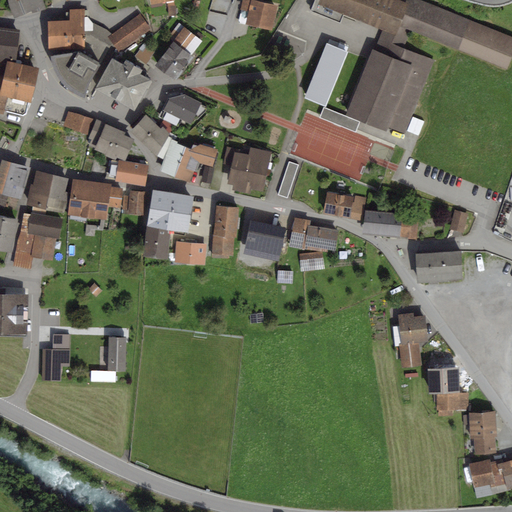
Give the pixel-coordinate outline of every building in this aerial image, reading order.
[(7,0),(9,3),(14,18),(31,11),(32,13),(46,9),(42,0),(7,0)] [(276,5),(252,0),(243,0),(238,22),(271,30),(276,5)] [(314,0),(309,12),(341,25),(345,16),(382,31),(394,36),(387,56),(374,51),(372,50),(346,115),(387,131),(388,128),(406,135),(436,61),(404,48),(412,29),(506,67),(511,52),(511,39),(414,0),(314,0)] [(167,3),(168,16),(176,16),(175,6),(175,2),(167,3)] [(70,20),(48,21),(49,49),(50,49),(55,49),(85,48),(85,35),(84,17),(88,17),(88,10),(85,10),(84,9),(69,9),(70,20)] [(111,34),(108,36),(113,44),(119,52),(151,29),(140,13),(111,34)] [(93,23),(88,17),(84,17),(85,35),(91,34),(110,46),(113,44),(108,36),(111,34),(107,30),(93,23)] [(195,36),(178,23),(170,34),(175,38),(154,66),(173,80),(203,41),(201,39),(203,36),(198,32),(195,36)] [(20,30),(0,27),(0,66),(6,67),(7,62),(16,64),(20,30)] [(394,36),(382,31),(374,51),(387,56),(394,36)] [(55,55),(51,56),(52,62),(54,68),(56,74),(61,80),(65,86),(72,91),(78,95),(84,98),(89,83),(110,46),(91,34),(85,35),(85,48),(55,49),(55,55)] [(348,52),(326,44),(304,98),(326,107),(348,52)] [(139,49),(135,56),(146,64),(151,58),(150,58),(155,50),(148,45),(143,52),(139,49)] [(123,64),(112,58),(95,88),(134,110),(151,79),(140,74),(142,70),(125,60),(123,64)] [(5,69),(0,68),(0,113),(4,114),(4,111),(23,116),(27,114),(29,102),(31,103),(39,68),(16,64),(7,62),(6,67),(5,69)] [(185,94),(168,98),(159,117),(178,125),(181,118),(191,123),(193,117),(197,119),(205,112),(208,107),(201,104),(202,103),(185,94)] [(360,122),(324,107),(319,118),(356,132),(360,122)] [(93,119),(68,111),(63,126),(88,134),(93,119)] [(146,115),(130,131),(157,156),(168,136),(169,134),(173,127),(163,121),(159,127),(146,115)] [(126,132),(96,119),(88,138),(91,139),(89,145),(95,148),(94,149),(106,154),(105,156),(115,160),(116,156),(125,160),(135,138),(125,134),(126,132)] [(176,176),(186,147),(177,143),(178,142),(172,139),(172,138),(168,136),(157,156),(163,160),(160,170),(176,176)] [(192,149),(186,147),(176,176),(189,181),(193,168),(196,169),(199,160),(212,165),(217,150),(199,144),(197,146),(193,144),(192,149)] [(249,155),(239,153),(240,150),(227,147),(224,163),(232,165),(228,184),(233,185),(232,190),(250,194),(251,190),(263,192),(272,152),(250,148),(249,155)] [(30,167),(2,159),(0,165),(0,192),(9,195),(21,199),(30,167)] [(148,165),(119,160),(115,181),(145,186),(148,165)] [(299,165),(289,161),(277,195),(287,199),(299,165)] [(109,175),(115,177),(118,163),(112,162),(109,175)] [(214,168),(204,166),(201,181),(211,183),(214,168)] [(69,178),(37,171),(33,185),(31,185),(26,204),(32,206),(46,209),(64,213),(69,192),(66,191),(69,178)] [(111,183),(73,179),(69,215),(101,219),(104,219),(106,219),(108,206),(120,208),(122,188),(111,187),(111,183)] [(147,191),(130,190),(129,196),(124,196),(123,209),(128,210),(127,214),(145,216),(147,191)] [(194,196),(153,190),(147,226),(168,229),(189,233),(194,196)] [(9,195),(0,192),(0,211),(4,212),(9,195)] [(353,197),(327,192),(323,213),(349,218),(352,202),(353,197)] [(366,197),(355,195),(354,202),(352,202),(349,218),(362,220),(366,197)] [(240,207),(216,205),(214,235),(213,235),(211,254),(233,256),(235,238),(237,238),(240,207)] [(46,209),(32,206),(32,212),(45,215),(46,209)] [(402,213),(365,210),(364,232),(409,236),(409,238),(416,239),(418,217),(402,216),(402,213)] [(468,213),(454,210),(450,229),(464,233),(468,213)] [(30,214),(24,213),(14,265),(29,268),(31,256),(52,259),(56,238),(60,239),(64,218),(45,215),(32,212),(31,212),(30,214)] [(18,221),(0,216),(0,250),(11,253),(18,221)] [(307,224),(310,225),(311,220),(295,218),(290,246),(303,248),(307,224)] [(104,219),(101,219),(100,226),(86,225),(85,236),(95,236),(95,230),(103,231),(104,219)] [(286,228),(251,221),(244,254),(279,261),(286,228)] [(310,225),(307,224),(303,248),(327,252),(327,249),(335,251),(339,229),(310,225)] [(168,229),(147,226),(144,255),(167,258),(170,234),(168,232),(168,229)] [(206,243),(176,241),(175,262),(205,264),(206,243)] [(322,251),(299,254),(301,272),(324,269),(322,251)] [(461,251),(416,254),(418,284),(463,280),(461,251)] [(293,271),(277,270),(277,283),(293,284),(293,271)] [(102,290),(94,283),(88,289),(96,296),(102,290)] [(29,295),(0,293),(0,335),(27,337),(29,295)] [(413,313),(398,315),(399,325),(393,326),(395,347),(399,346),(402,367),(421,365),(418,343),(428,342),(425,315),(414,317),(413,313)] [(70,335),(53,334),(53,349),(42,349),(42,381),(61,381),(61,367),(70,367),(70,335)] [(126,338),(108,337),(108,371),(91,371),(91,382),(116,383),(116,371),(125,371),(126,338)] [(459,368),(427,369),(428,394),(437,394),(438,417),(453,415),(453,410),(469,409),(468,393),(459,393),(459,368)] [(496,411),(469,413),(469,415),(463,416),(464,425),(470,424),(471,438),(474,438),(475,454),(496,453),(495,438),(498,438),(496,411)] [(490,458),(468,464),(477,498),(511,490),(510,489),(511,488),(511,459),(503,462),(503,459),(491,462),(490,458)]
